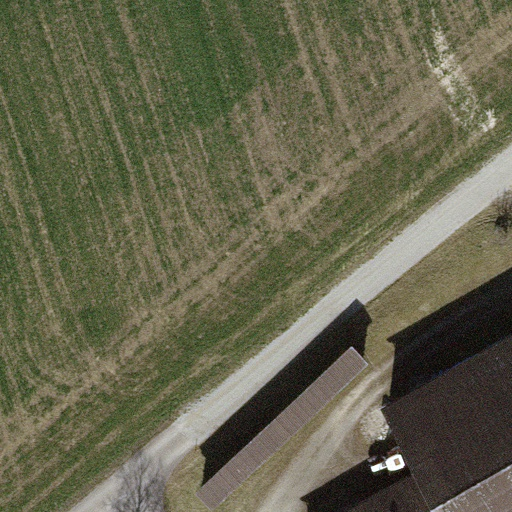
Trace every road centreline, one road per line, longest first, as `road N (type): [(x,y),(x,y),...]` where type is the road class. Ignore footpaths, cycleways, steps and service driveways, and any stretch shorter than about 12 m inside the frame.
road 1 (track): [(511,169),(94,511)]
road 2 (track): [(511,279),(396,358),(355,398),(277,511)]
